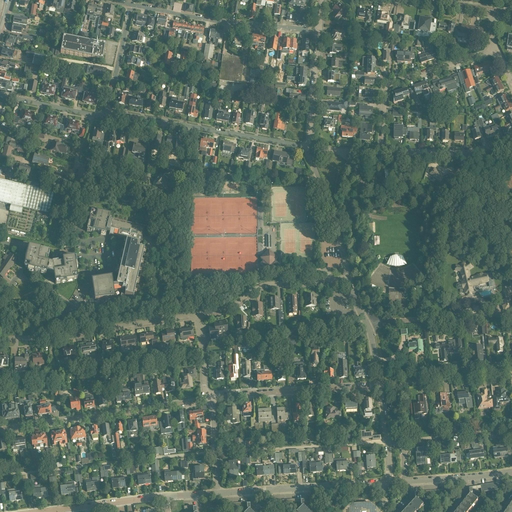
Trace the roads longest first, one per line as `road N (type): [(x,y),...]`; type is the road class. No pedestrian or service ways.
road 1 (residential): [(215,450),(0,477)]
road 2 (residential): [(208,399),(0,429)]
road 3 (residential): [(159,319),(150,230),(190,173),(190,126)]
road 4 (residential): [(317,30),(130,4)]
road 5 (residential): [(380,152),(390,82),(495,49)]
road 6 (residential): [(208,399),(380,385)]
road 7 (residential): [(386,442),(215,450)]
road 8 (residential): [(198,313),(234,305),(264,284),(350,279)]
road 9 (residential): [(350,279),(309,148)]
road 10 (residential): [(511,141),(465,154),(380,152)]
road 11 (residential): [(380,385),(511,372)]
road 12 (track): [(237,340),(366,324)]
road 13 (residential): [(49,337),(83,289),(82,224)]
road 14 (residential): [(309,148),(190,126)]
